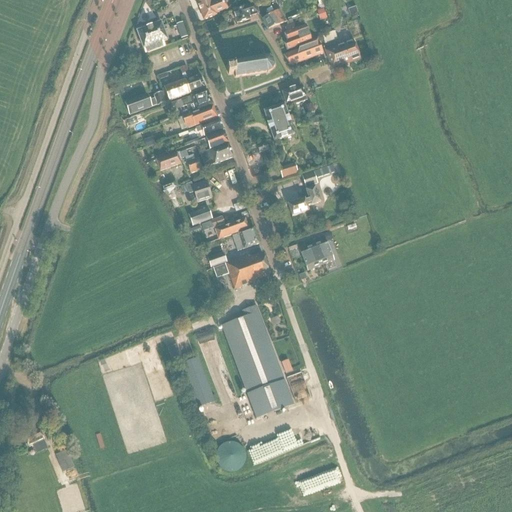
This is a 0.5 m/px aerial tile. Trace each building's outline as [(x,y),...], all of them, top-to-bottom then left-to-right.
[(196,0),(195,0),(203,21),(216,16),(215,13),(227,9),(223,0),(196,0)] [(236,24),(249,20),(248,17),(258,14),(255,4),(232,11),(236,24)] [(327,18),(324,9),(317,12),(321,21),(327,18)] [(281,19),(277,12),(263,20),(268,29),(286,23),(283,18),(281,19)] [(145,54),(164,47),(162,43),(167,41),(161,23),(136,32),(143,50),(145,54)] [(181,39),(187,37),(182,23),(176,25),(181,39)] [(295,30),(293,25),(285,28),(286,33),(284,34),(287,43),(284,44),(286,51),(311,42),(305,26),(295,30)] [(283,55),(290,67),(323,55),(317,40),(299,47),(298,50),(283,55)] [(333,70),(360,60),(353,41),(325,52),(329,64),(330,63),(333,70)] [(235,78),(267,72),(272,70),(274,66),(273,61),(269,57),(264,56),(231,63),(232,67),(227,68),(228,75),(234,74),(235,78)] [(188,72),(186,66),(180,68),(182,74),(188,72)] [(184,82),(189,95),(205,89),(200,76),(184,82)] [(169,103),(189,95),(184,82),(164,89),(169,103)] [(294,105),(306,101),(305,98),(302,87),(282,93),(285,104),(292,102),(294,105)] [(196,112),(212,106),(207,91),(191,97),(180,101),(183,107),(193,104),(196,112)] [(166,103),(162,93),(153,96),(154,99),(149,101),(147,95),(125,103),(130,116),(157,106),(166,103)] [(305,107),(307,114),(308,115),(312,114),(313,119),(321,116),(316,103),(312,105),(312,104),(305,107)] [(294,135),(284,105),(264,112),(268,125),(267,125),(269,131),(270,131),(274,142),(294,135)] [(212,106),(196,112),(182,118),(185,126),(187,126),(188,129),(217,118),(212,106)] [(125,122),(127,128),(135,125),(133,119),(125,122)] [(203,137),(223,130),(219,120),(195,129),(197,134),(201,132),(203,137)] [(210,151),(228,145),(223,132),(206,139),(210,151)] [(143,141),(146,148),(155,145),(152,138),(143,141)] [(228,145),(210,151),(200,154),(205,168),(233,158),(228,145)] [(180,164),(176,154),(167,157),(166,157),(156,161),(160,172),(171,168),(171,167),(174,166),(180,164)] [(194,160),(193,156),(184,159),(190,174),(202,170),(198,159),(194,160)] [(282,179),(298,174),(295,164),(279,169),(282,179)] [(305,188),(317,184),(315,180),(334,173),(332,166),(302,177),(305,188)] [(167,191),(176,187),(174,182),(164,186),(167,191)] [(211,199),(206,183),(192,187),(191,183),(185,185),(188,195),(193,193),(196,203),(211,199)] [(320,203),(315,188),(305,191),(308,200),(304,201),(304,200),(287,206),(292,218),(308,212),(306,207),(310,206),(320,203)] [(211,219),(208,207),(188,214),(191,225),(211,219)] [(213,229),(224,225),(222,218),(210,222),(213,229)] [(218,240),(229,236),(248,230),(244,220),(215,230),(218,240)] [(345,250),(350,249),(363,244),(355,224),(337,229),(345,250)] [(237,252),(259,245),(253,229),(231,237),(237,252)] [(316,235),(309,238),(311,244),(318,241),(316,235)] [(317,244),(325,265),(333,262),(325,241),(317,244)] [(317,268),(325,265),(317,244),(308,248),(317,268)] [(307,272),(317,268),(308,248),(299,251),(307,272)] [(247,257),(214,268),(213,269),(216,279),(229,275),(234,290),(256,283),(255,281),(269,276),(262,254),(248,259),(247,257)] [(211,260),(214,268),(215,268),(225,264),(222,256),(211,260)] [(256,420),(293,406),(256,307),(241,312),(244,319),(221,327),(256,420)] [(209,342),(216,340),(212,330),(198,335),(205,351),(212,349),(209,342)] [(196,409),(208,405),(214,403),(198,359),(180,365),(196,409)] [(282,363),(287,375),(294,372),(289,360),(282,363)] [(296,375),(301,395),(305,394),(306,399),(310,398),(304,373),(296,375)] [(47,448),(43,441),(38,430),(24,437),(29,448),(33,446),(36,453),(47,448)] [(232,473),(236,472),(240,469),(243,466),(245,461),(245,456),(244,452),(241,448),(237,445),(233,443),(228,443),(224,444),(220,447),(217,451),(215,455),(215,460),(216,464),(219,468),(223,471),(227,473),(232,473)] [(55,456),(58,462),(63,460),(69,458),(67,451),(55,456)] [(56,490),(62,511),(84,511),(87,511),(78,483),(56,490)]
